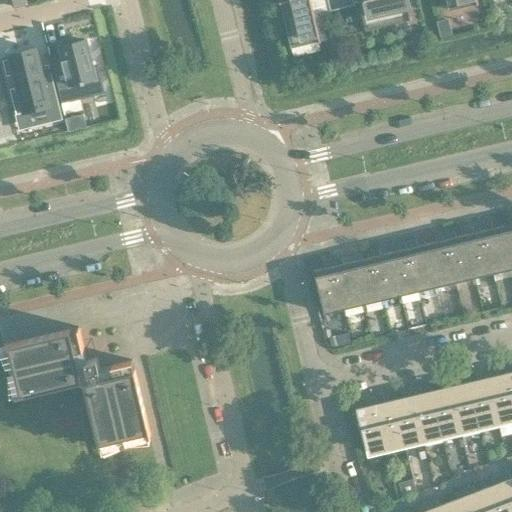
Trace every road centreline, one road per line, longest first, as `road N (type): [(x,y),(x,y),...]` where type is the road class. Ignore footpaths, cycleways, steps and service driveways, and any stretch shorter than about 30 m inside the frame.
road 1 (residential): [(196,256),(246,492)]
road 2 (secondary): [(511,105),(282,161)]
road 3 (secondary): [(292,202),(511,152)]
road 4 (residential): [(313,379),(511,336)]
road 5 (secondary): [(0,272),(167,231)]
road 6 (residential): [(127,0),(170,157)]
road 7 (secondary): [(158,190),(0,227)]
road 8 (residential): [(313,379),(277,239)]
road 9 (residential): [(256,136),(222,0)]
road 10 (residential): [(352,511),(313,379)]
